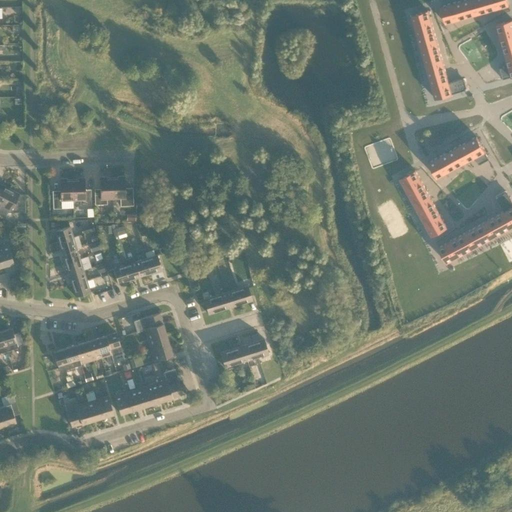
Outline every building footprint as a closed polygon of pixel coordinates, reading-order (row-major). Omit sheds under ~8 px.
[(509,5),(507,0),(463,0),(441,6),(446,23),(509,5)] [(449,83),(428,10),(411,15),(435,99),(466,90),(465,89),(467,88),(464,80),(463,80),(463,79),(449,83)] [(511,76),(511,19),(496,24),(508,66),(500,68),(503,79),(511,76)] [(437,178),(475,157),(479,165),(489,159),(477,136),(429,162),(437,178)] [(447,227),(415,170),(400,178),(432,236),(447,227)] [(113,198),(112,178),(106,178),(106,176),(100,177),(100,191),(95,191),(95,204),(107,204),(107,198),(113,198)] [(112,178),(113,198),(120,198),(121,206),(133,205),(133,190),(125,190),(124,176),(118,176),(118,177),(112,178)] [(72,179),(73,200),(80,199),(81,205),(91,205),(91,192),(85,192),(84,177),(78,178),(78,179),(72,179)] [(66,180),(66,178),(60,178),(61,193),(53,193),(53,208),(61,208),(61,206),(73,206),(72,200),(73,200),(72,179),(66,180)] [(0,206),(1,205),(9,188),(0,183),(0,206)] [(25,212),(25,201),(16,201),(19,194),(9,188),(1,205),(0,206),(0,212),(7,216),(6,212),(16,212),(25,212)] [(447,262),(511,226),(511,200),(508,193),(507,193),(506,192),(498,196),(499,198),(498,198),(504,211),(438,247),(447,262)] [(125,233),(123,225),(116,227),(118,235),(125,233)] [(58,242),(73,237),(70,226),(55,231),(58,242)] [(62,253),(77,248),(73,237),(58,242),(62,253)] [(97,242),(90,244),(92,251),(99,248),(97,242)] [(0,256),(3,266),(13,263),(8,244),(0,246),(0,256)] [(65,264),(80,259),(77,248),(62,253),(65,264)] [(151,273),(162,270),(157,255),(146,258),(151,273)] [(140,276),(151,273),(146,258),(135,262),(140,276)] [(69,274),(83,270),(80,259),(65,264),(69,274)] [(124,265),(123,260),(112,264),(113,267),(109,268),(112,279),(116,278),(118,283),(129,280),(124,265)] [(129,280),(140,276),(135,262),(124,265),(129,280)] [(72,285),(87,281),(83,270),(69,274),(72,285)] [(75,297),(90,292),(87,281),(72,285),(75,297)] [(241,304),(252,300),(248,285),(237,289),(241,304)] [(230,307),(241,304),(237,289),(226,292),(230,307)] [(219,310),(230,307),(226,292),(215,296),(219,310)] [(208,314),(219,310),(215,296),(204,299),(208,314)] [(144,329),(163,323),(159,313),(133,321),(137,332),(144,329)] [(147,339),(166,334),(163,323),(144,329),(147,339)] [(1,331),(8,353),(12,352),(11,348),(23,345),(20,332),(14,334),(12,328),(1,331)] [(113,362),(124,358),(116,332),(106,336),(111,354),(113,361),(113,362)] [(151,350),(169,344),(166,334),(147,339),(151,350)] [(113,361),(111,354),(106,336),(95,339),(101,357),(106,356),(109,363),(113,361)] [(90,360),(101,357),(95,339),(85,342),(90,360)] [(258,357),(269,354),(264,339),(253,342),(258,357)] [(80,364),(90,360),(85,342),(74,345),(80,364)] [(247,360),(258,357),(253,342),(242,346),(247,360)] [(154,360),(172,355),(169,344),(151,350),(154,360)] [(74,366),(80,364),(74,345),(64,348),(71,370),(75,369),(74,366)] [(236,364),(247,360),(242,346),(231,349),(236,364)] [(67,372),(71,370),(64,348),(53,352),(59,370),(66,368),(67,372)] [(225,367),(236,364),(231,349),(220,352),(225,367)] [(133,358),(135,366),(146,363),(144,356),(133,358)] [(166,379),(172,398),(183,394),(175,368),(163,372),(166,379)] [(127,378),(134,376),(133,370),(125,372),(127,378)] [(93,379),(91,372),(84,375),(86,381),(93,379)] [(162,401),(172,398),(166,379),(156,382),(162,401)] [(151,404),(162,401),(156,382),(146,386),(151,404)] [(141,407),(151,404),(146,386),(135,389),(141,407)] [(131,410),(141,407),(135,389),(125,392),(131,410)] [(120,414),(131,410),(125,392),(114,395),(120,414)] [(103,417),(114,414),(108,395),(97,399),(103,417)] [(76,405),(77,405),(74,397),(63,401),(71,427),(82,423),(76,405)] [(92,420),(103,417),(97,399),(87,402),(92,420)] [(18,413),(15,402),(4,405),(3,402),(0,402),(0,407),(5,425),(16,421),(14,415),(18,413)] [(82,423),(92,420),(87,402),(77,405),(76,405),(82,423)]
